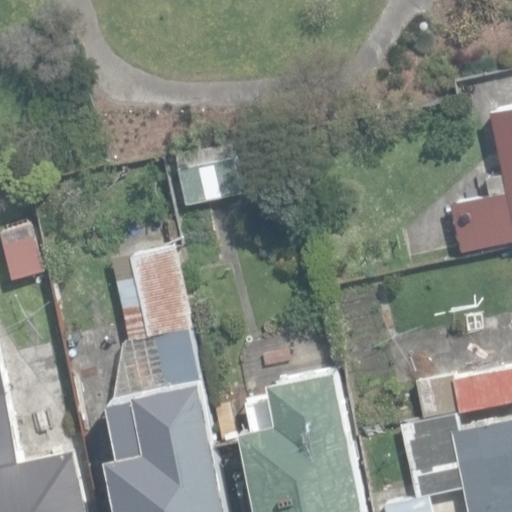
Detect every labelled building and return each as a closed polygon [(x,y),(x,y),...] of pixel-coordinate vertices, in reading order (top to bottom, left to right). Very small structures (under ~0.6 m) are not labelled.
[(463,240),(465,247),(500,240),(511,237),(511,100),(493,105),(510,186),(455,197),(463,240)] [(183,164),(190,198),(246,187),(239,152),(183,164)] [(6,240),(15,274),(45,266),(38,240),(38,237),(33,220),(5,227),(8,239),(6,240)] [(123,511),(238,511),(208,368),(190,372),(163,243),(93,257),(111,342),(111,388),(122,442),(109,444),(123,511)] [(0,511),(96,511),(82,441),(25,453),(2,337),(0,337),(0,511)] [(375,511),(342,356),(276,370),(285,411),(247,419),(267,511),(375,511)] [(511,360),(459,373),(466,405),(511,394),(511,360)] [(419,376),(429,412),(455,407),(446,370),(445,369),(419,376)] [(466,482),(472,511),(511,511),(511,414),(466,425),(462,406),(438,411),(429,413),(403,419),(418,493),(466,482)] [(388,501),(390,511),(437,511),(433,491),(388,501)]
